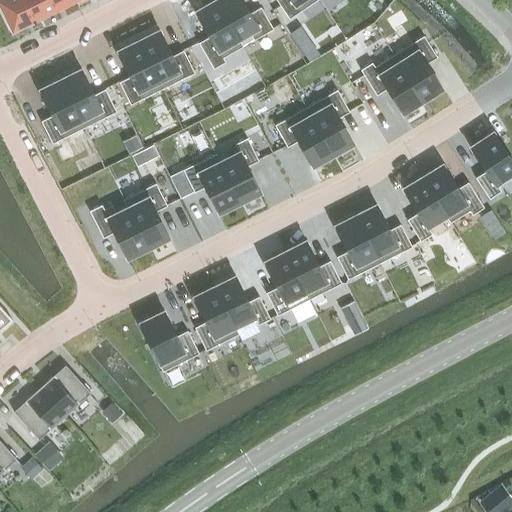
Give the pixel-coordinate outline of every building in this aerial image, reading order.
[(22,0),(0,0),(0,7),(11,29),(32,19),(22,0)] [(48,0),(22,0),(32,19),(53,9),(48,0)] [(48,0),(53,9),(70,0),(48,0)] [(214,0),(208,0),(192,10),(207,36),(197,42),(209,64),(221,57),(218,51),(237,40),(214,0)] [(241,0),(214,0),(237,40),(256,29),(260,35),(272,28),(259,6),(249,12),(241,0)] [(275,0),(287,18),(299,11),(295,5),(302,0),(275,0)] [(299,26),(288,33),(295,43),(306,37),(299,26)] [(158,28),(136,38),(158,82),(177,73),(180,79),(193,73),(182,50),(171,55),(158,28)] [(415,48),(396,60),(422,101),(442,89),(426,63),(436,56),(423,35),(411,42),(415,48)] [(136,38),(115,49),(128,76),(117,82),(128,104),(141,98),(138,92),(158,82),(136,38)] [(374,66),(362,73),(375,94),(385,88),(402,114),(422,101),(396,60),(377,71),(374,66)] [(80,66),(58,77),(80,121),(99,111),(103,117),(115,111),(104,88),(93,94),(80,66)] [(58,77),(37,87),(50,115),(39,120),(50,143),(63,137),(60,131),(80,121),(58,77)] [(217,92),(225,108),(237,101),(229,85),(217,92)] [(269,96),(264,87),(253,93),(259,102),(269,96)] [(327,102),(308,113),(332,155),(353,143),(338,117),(348,111),(336,89),(324,96),(327,102)] [(285,118),(273,124),(286,146),(296,140),(311,167),(332,155),(308,113),(289,123),(285,118)] [(511,159),(493,129),(470,144),(484,168),(474,174),(487,195),(498,188),(493,180),(511,168),(511,159)] [(236,149),(217,159),(238,203),(260,193),(246,165),(257,160),(246,137),(233,143),(236,149)] [(194,163),(181,169),(193,192),(203,186),(217,214),(238,203),(217,159),(197,169),(194,163)] [(442,164),(422,176),(449,221),(468,210),(471,214),(482,207),(467,181),(456,188),(442,164)] [(422,176),(402,188),(416,213),(406,219),(419,240),(430,233),(425,225),(444,214),(449,222),(449,221),(422,176)] [(145,195),(125,205),(147,249),(168,238),(155,211),(166,205),(154,183),(142,189),(145,195)] [(376,204),(355,215),(379,262),(410,246),(399,224),(388,229),(376,204)] [(102,208),(90,215),(101,237),(112,232),(126,259),(147,249),(125,205),(106,214),(102,208)] [(502,232),(489,212),(478,219),(492,239),(502,232)] [(355,215),(334,226),(346,251),(335,256),(347,278),(379,262),(355,215)] [(305,240),(284,251),(308,298),(340,282),(328,259),(318,265),(305,240)] [(430,246),(419,251),(424,262),(435,257),(430,246)] [(284,251),(263,263),(276,287),(265,292),(276,314),(308,298),(284,251)] [(236,275),(214,286),(235,329),(254,320),(256,324),(269,318),(258,295),(248,300),(236,275)] [(214,286),(192,296),(204,322),(193,327),(204,349),(237,333),(235,329),(214,286)] [(0,307),(0,328),(11,319),(0,307)] [(163,311),(138,323),(161,371),(197,353),(186,331),(176,336),(163,311)] [(63,416),(89,392),(64,365),(37,388),(63,416)] [(11,412),(36,440),(63,416),(37,388),(11,412)] [(119,414),(111,406),(103,413),(111,421),(119,414)] [(0,472),(15,458),(0,441),(0,472)] [(35,455),(47,469),(59,459),(46,445),(35,455)] [(41,469),(31,458),(20,467),(30,479),(41,469)] [(511,494),(501,482),(478,502),(486,511),(504,511),(511,506),(511,494)]
